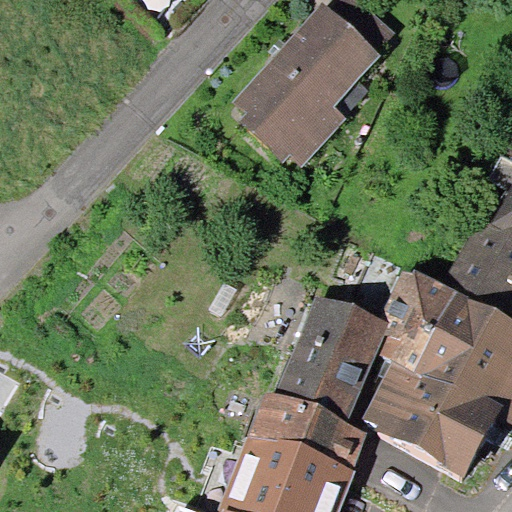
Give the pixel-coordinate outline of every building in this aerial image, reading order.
[(341,0),(234,115),(285,163),(392,48),(341,0)] [(511,135),(489,180),(507,189),(457,286),(511,314),(511,135)] [(511,419),(511,327),(445,290),(368,428),(473,488),(511,419)] [(389,325),(316,298),(279,394),(352,421),(389,325)] [(343,511),(369,445),(268,407),(227,511),(343,511)]
